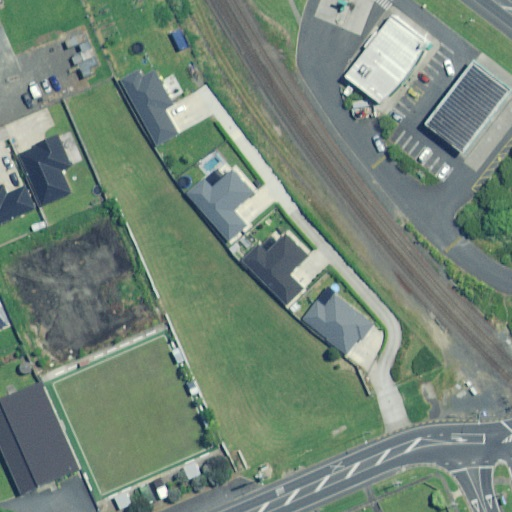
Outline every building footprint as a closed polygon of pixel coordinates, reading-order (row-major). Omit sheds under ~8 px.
[(425,44),(388,16),(339,81),(376,109),(425,44)] [(423,125),(462,154),(510,91),(472,62),(423,125)] [(140,72),(125,81),(119,82),(158,148),(183,133),(168,108),(176,103),(157,72),(144,80),(140,72)] [(76,165),(60,130),(17,150),(43,207),(74,193),(63,171),(76,165)] [(252,192),(232,169),(215,183),(206,173),(183,193),(226,242),(243,227),(230,212),(252,192)] [(0,225),(40,209),(27,179),(0,189),(0,225)] [(291,275),(313,253),(290,231),(286,234),(278,227),(260,246),(245,261),(290,305),(305,290),(291,275)] [(373,325),(337,299),(330,309),(319,302),(313,302),(299,322),(349,358),(373,325)] [(3,304),(0,305),(0,325),(11,320),(3,304)] [(79,466),(42,380),(0,398),(0,442),(21,491),(79,466)] [(202,474),(194,459),(182,465),(189,480),(202,474)] [(133,504),(128,492),(115,498),(120,509),(133,504)]
